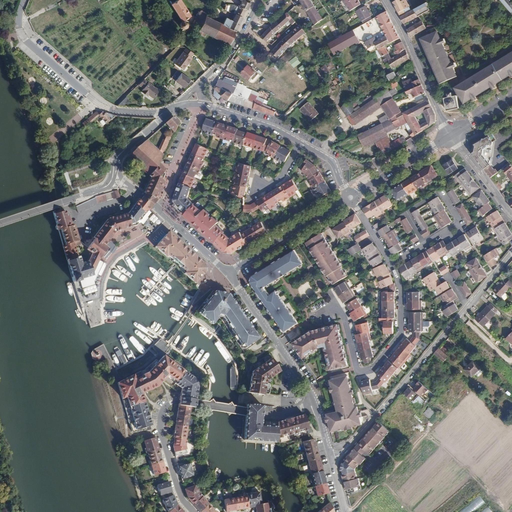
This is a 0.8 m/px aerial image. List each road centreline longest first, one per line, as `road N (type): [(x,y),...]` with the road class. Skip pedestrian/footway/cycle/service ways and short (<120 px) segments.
road 1 (residential): [(331,461),(511,253)]
road 2 (residential): [(315,404),(274,414),(167,404),(159,423),(192,511)]
road 3 (track): [(346,511),(426,433),(506,511)]
road 4 (residential): [(23,0),(21,34),(98,104),(168,113)]
road 5 (residential): [(391,264),(401,331),(372,369),(356,369),(337,304)]
road 6 (residential): [(228,272),(315,404)]
road 7 (tertiary): [(451,135),(384,0)]
road 8 (residential): [(350,197),(228,272)]
